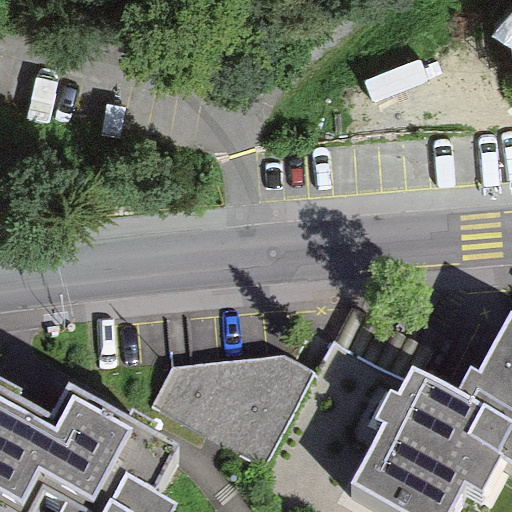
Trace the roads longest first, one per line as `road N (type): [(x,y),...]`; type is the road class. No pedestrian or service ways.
road 1 (residential): [(511,230),(0,280)]
road 2 (track): [(370,0),(314,52),(238,104)]
